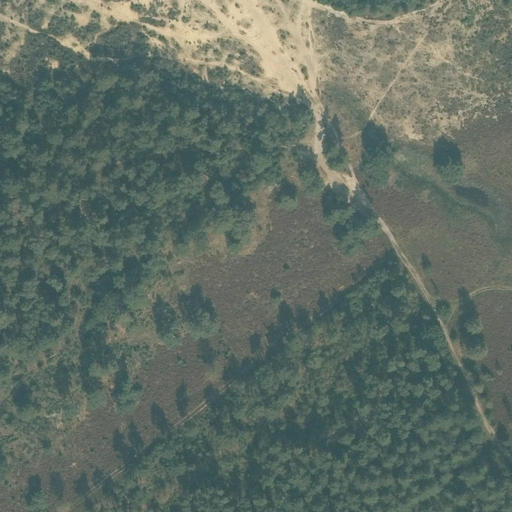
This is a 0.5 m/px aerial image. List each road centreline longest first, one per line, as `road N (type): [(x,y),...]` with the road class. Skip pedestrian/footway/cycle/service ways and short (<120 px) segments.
road 1 (track): [(68,511),(400,251)]
road 2 (track): [(511,460),(400,251),(315,151)]
road 3 (track): [(315,151),(317,114),(296,68),(302,0)]
